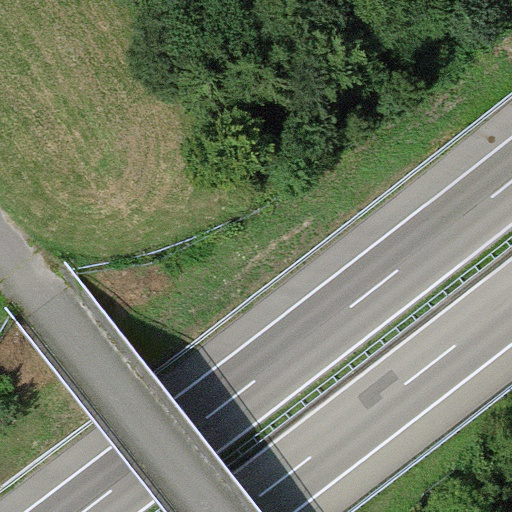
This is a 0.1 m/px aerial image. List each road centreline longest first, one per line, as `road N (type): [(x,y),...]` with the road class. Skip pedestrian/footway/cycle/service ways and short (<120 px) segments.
road 1 (motorway): [(511,185),(86,511)]
road 2 (track): [(210,511),(0,243)]
road 3 (motorway): [(243,511),(511,305)]
